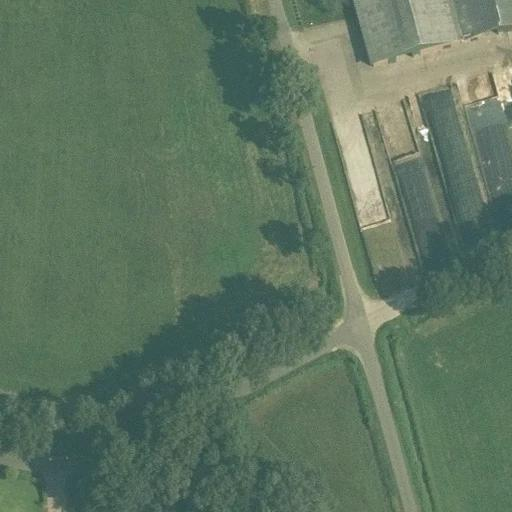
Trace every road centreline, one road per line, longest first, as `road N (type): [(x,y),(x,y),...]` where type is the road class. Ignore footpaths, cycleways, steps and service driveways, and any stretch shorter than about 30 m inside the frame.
road 1 (unclassified): [(353,322),(122,445),(62,459),(0,457)]
road 2 (unclassified): [(353,322),(265,0)]
road 3 (unclassified): [(407,511),(353,322)]
road 4 (unclassified): [(511,242),(353,322)]
